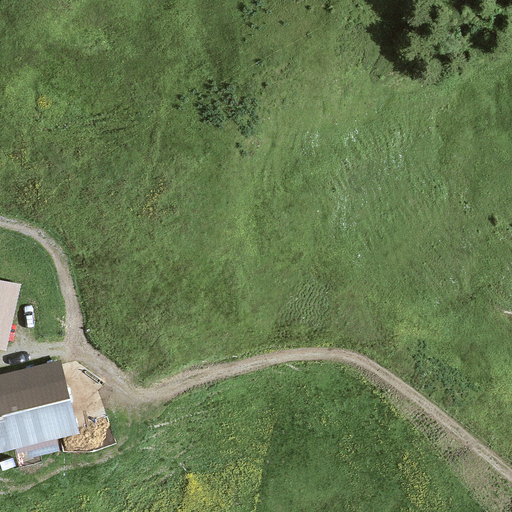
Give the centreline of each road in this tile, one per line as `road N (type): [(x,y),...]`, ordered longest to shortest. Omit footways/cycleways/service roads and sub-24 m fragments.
road 1 (track): [(511,475),(379,369),(335,353),(269,357),(140,394)]
road 2 (track): [(140,394),(64,351),(0,356)]
